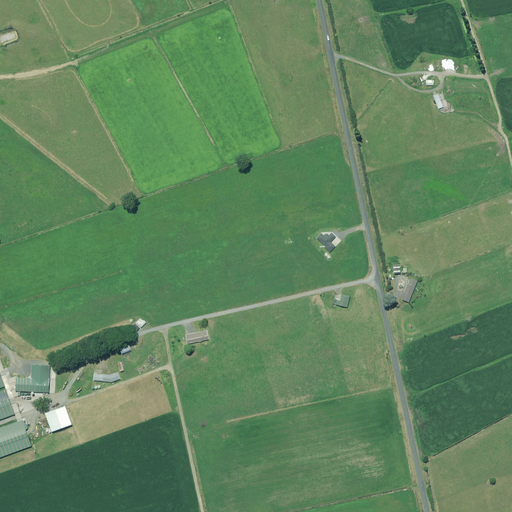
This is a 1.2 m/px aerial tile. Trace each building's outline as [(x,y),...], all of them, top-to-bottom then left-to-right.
[(434,95),(439,109),(444,107),(438,93),(438,94),(437,91),(434,92),(434,95)] [(336,237),(332,233),(330,235),(327,233),(325,236),(322,234),(318,238),(326,246),(325,247),(331,252),(336,246),(331,242),(336,237)] [(418,281),(411,279),(403,299),(410,302),(418,281)] [(350,298),(342,296),(341,301),(334,299),(333,304),(348,307),(350,298)] [(147,323),(142,318),(137,323),(142,328),(147,323)] [(141,328),(134,322),(131,326),(137,332),(141,328)] [(209,340),(207,331),(186,335),(188,344),(209,340)] [(36,392),(49,393),(51,366),(32,365),(32,378),(17,378),(17,391),(18,391),(36,392)] [(119,373),(112,375),(95,374),(95,381),(113,382),(121,379),(119,373)] [(6,390),(0,392),(0,420),(15,416),(6,390)] [(73,425),(66,406),(46,414),(51,427),(48,428),(50,433),(73,425)] [(28,425),(25,419),(0,428),(0,457),(32,446),(25,426),(28,425)]
